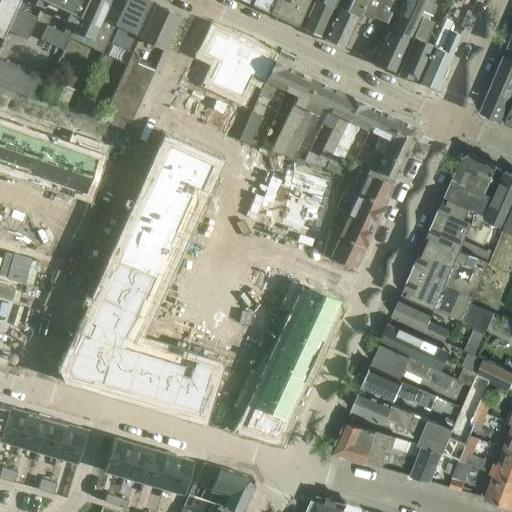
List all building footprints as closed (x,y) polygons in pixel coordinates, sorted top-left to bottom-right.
[(8,31),(21,0),(0,0),(0,38),(3,40),(8,31)] [(50,8),(53,0),(21,0),(8,31),(27,41),(38,19),(24,12),(29,0),(44,7),(45,6),(50,8)] [(70,37),(87,0),(53,0),(50,8),(55,11),(54,12),(70,19),(63,34),(47,26),(41,40),(64,51),(70,37)] [(104,16),(111,0),(87,0),(70,37),(102,52),(116,22),(104,16)] [(111,0),(104,16),(116,22),(120,24),(113,37),(132,46),(152,3),(145,0),(111,0)] [(269,14),(275,0),(254,0),(252,6),(269,14)] [(297,27),(309,0),(275,0),(269,14),(275,16),(297,27)] [(320,37),(336,0),(322,0),(322,3),(314,0),(301,29),(320,37)] [(345,49),(361,12),(366,0),(351,0),(346,12),(338,8),(325,40),(345,49)] [(366,0),(361,12),(387,23),(396,0),(366,0)] [(422,11),(426,0),(407,0),(400,18),(392,35),(389,33),(375,64),(395,72),(422,11)] [(438,0),(426,0),(422,11),(432,16),(438,0)] [(155,5),(139,39),(164,50),(180,16),(155,5)] [(418,83),(434,46),(426,42),(434,23),(424,18),(398,74),(418,83)] [(437,91),(461,36),(451,31),(453,26),(451,20),(446,18),(434,46),(418,83),(437,91)] [(215,34),(206,55),(221,63),(211,83),(226,90),(245,48),(215,34)] [(245,48),(226,90),(241,97),(251,76),(265,83),(274,62),(245,48)] [(511,93),(511,59),(503,55),(480,111),(501,121),(511,93)] [(131,59),(121,80),(146,91),(155,70),(131,59)] [(0,87),(6,90),(17,67),(7,61),(6,63),(0,75),(0,87)] [(294,71),(275,61),(260,96),(270,100),(276,87),(285,91),(294,71)] [(17,94),(28,70),(18,65),(17,67),(6,90),(17,94)] [(28,98),(39,74),(29,69),(28,70),(17,94),(28,98)] [(40,102),(51,79),(40,73),(39,74),(28,98),(40,102)] [(298,98),(273,151),(284,155),(318,82),(298,73),(289,93),(298,98)] [(146,91),(121,80),(116,90),(141,101),(146,91)] [(318,82),(284,155),(294,159),(318,107),(327,111),(336,91),(318,82)] [(141,101),(116,90),(112,100),(137,112),(141,101)] [(332,154),(358,101),(340,92),(324,126),(332,130),(323,150),(332,154)] [(19,95),(16,103),(28,107),(30,99),(19,95)] [(30,99),(28,107),(39,111),(42,103),(30,99)] [(137,112),(112,100),(107,111),(132,122),(137,112)] [(378,110),(358,101),(332,154),(344,160),(359,127),(369,131),(378,110)] [(207,102),(204,109),(215,114),(218,107),(207,102)] [(218,107),(215,114),(225,119),(229,112),(218,107)] [(132,122),(107,111),(102,121),(127,132),(132,122)] [(261,117),(251,112),(237,142),(248,145),(261,117)] [(385,155),(401,121),(381,112),(372,133),(382,137),(375,151),(385,155)] [(56,114),(53,121),(64,125),(67,118),(56,114)] [(67,118),(64,125),(76,129),(78,122),(67,118)] [(415,128),(401,121),(385,155),(379,169),(397,178),(418,134),(415,128)] [(0,124),(0,161),(8,164),(19,131),(0,124)] [(86,124),(84,132),(95,136),(98,128),(86,124)] [(19,131),(8,164),(27,171),(39,137),(19,131)] [(39,137),(27,171),(46,177),(58,144),(39,137)] [(82,333),(66,367),(70,375),(199,414),(202,405),(214,365),(185,357),(182,364),(117,343),(120,335),(128,338),(193,193),(184,189),(187,183),(201,189),(213,163),(167,142),(87,320),(91,322),(86,334),(82,333)] [(58,144),(46,177),(66,184),(77,151),(58,144)] [(77,151),(66,184),(86,191),(98,158),(77,151)] [(461,156),(456,168),(476,177),(473,185),(485,191),(496,167),(469,153),(469,152),(461,155),(461,156)] [(328,163),(310,154),(308,153),(304,163),(325,170),(328,163)] [(484,192),(485,191),(473,185),(476,177),(456,168),(445,195),(477,209),(482,211),(489,194),(484,192)] [(503,228),(511,206),(511,173),(506,171),(483,218),(503,228)] [(295,173),(281,225),(320,234),(333,183),(295,173)] [(350,179),(346,187),(385,205),(394,185),(369,175),(368,176),(361,173),(357,182),(350,179)] [(376,224),(385,205),(346,187),(342,196),(349,199),(355,197),(358,198),(351,214),(376,224)] [(488,262),(473,255),(459,249),(477,209),(445,195),(438,211),(437,210),(426,234),(407,277),(408,277),(401,293),(463,323),(488,263),(488,262)] [(511,206),(503,228),(492,255),(488,262),(488,263),(506,272),(511,258),(511,206)] [(337,209),(330,231),(365,247),(374,228),(350,216),(346,224),(341,223),(346,213),(337,209)] [(252,237),(316,261),(323,241),(259,217),(252,237)] [(356,266),(365,247),(330,231),(322,255),(356,266)] [(488,262),(492,255),(477,248),(473,255),(488,262)] [(273,268),(270,275),(281,280),(284,273),(273,268)] [(17,327),(34,334),(58,276),(41,269),(17,327)] [(310,285),(300,306),(332,320),(341,300),(310,285)] [(180,340),(189,295),(168,291),(165,304),(150,301),(145,325),(165,329),(164,337),(180,340)] [(0,312),(15,318),(20,304),(0,296),(0,312)] [(392,316),(403,321),(444,340),(448,329),(429,320),(432,312),(400,296),(392,316)] [(258,301),(255,308),(265,313),(269,306),(258,301)] [(237,330),(242,313),(200,302),(195,319),(237,330)] [(300,306),(291,325),(323,340),(332,320),(300,306)] [(255,308),(251,315),(262,321),(265,313),(255,308)] [(463,329),(510,343),(511,338),(511,329),(467,316),(463,329)] [(261,344),(273,349),(281,327),(269,322),(261,344)] [(388,324),(380,343),(439,370),(444,360),(420,350),(424,340),(388,324)] [(291,325),(282,345),(314,359),(323,340),(291,325)] [(158,352),(160,340),(133,333),(130,345),(158,352)] [(240,340),(236,348),(247,353),(251,346),(240,340)] [(439,370),(380,343),(371,363),(400,376),(403,369),(428,380),(429,378),(449,386),(454,376),(439,370)] [(282,345),(273,364),(305,379),(314,359),(282,345)] [(236,348),(233,355),(244,360),(247,353),(236,348)] [(509,388),(511,380),(511,372),(482,358),(477,371),(476,373),(489,380),(509,388)] [(273,364),(264,384),(295,399),(305,379),(273,364)] [(471,384),(476,373),(477,371),(464,365),(459,378),(471,384)] [(429,409),(435,396),(369,367),(360,387),(393,402),(396,394),(429,409)] [(471,421),(476,409),(481,398),(489,380),(476,373),(471,384),(451,432),(449,435),(463,441),(471,421)] [(221,380),(218,387),(229,392),(232,385),(221,380)] [(264,384),(254,404),(286,418),(295,399),(264,384)] [(218,387),(215,394),(226,399),(229,392),(218,387)] [(358,392),(350,411),(383,426),(387,418),(394,421),(393,423),(421,436),(417,444),(421,446),(442,453),(449,435),(451,432),(358,392)] [(489,401),(481,398),(476,409),(485,412),(489,401)] [(244,425),(244,427),(273,435),(280,432),(286,418),(254,404),(244,425)] [(202,405),(199,414),(211,417),(213,409),(202,405)] [(8,406),(0,433),(0,440),(18,446),(28,412),(8,406)] [(480,425),(485,412),(476,409),(471,421),(480,425)] [(28,412),(18,446),(37,451),(47,418),(28,412)] [(47,418),(37,451),(57,457),(67,424),(47,418)] [(511,449),(511,422),(509,421),(505,432),(508,433),(503,446),(511,449)] [(391,451),(395,437),(345,422),(334,448),(338,455),(381,467),(386,450),(391,451)] [(67,424),(57,457),(77,464),(87,429),(67,424)] [(469,435),(458,460),(466,463),(477,438),(469,435)] [(113,437),(103,471),(124,477),(134,443),(113,437)] [(134,443),(124,477),(143,483),(153,449),(134,443)] [(429,481),(442,453),(421,446),(408,475),(429,481)] [(153,449),(143,483),(163,488),(173,454),(153,449)] [(511,480),(511,454),(501,450),(501,453),(494,450),(490,461),(493,462),(489,472),(492,473),(511,480)] [(173,454),(163,488),(184,494),(194,461),(173,454)] [(461,481),(469,464),(466,463),(458,460),(450,478),(448,487),(459,490),(461,481)] [(216,468),(206,465),(197,483),(208,487),(216,468)] [(4,468),(0,479),(8,481),(11,470),(4,468)] [(212,498),(210,502),(243,511),(256,484),(253,478),(222,469),(212,491),(219,494),(216,499),(212,498)] [(11,470),(8,481),(15,483),(19,472),(11,470)] [(511,507),(511,506),(511,480),(492,473),(488,485),(484,483),(479,496),(511,507)] [(43,479),(40,491),(47,493),(50,481),(43,479)] [(50,481),(47,493),(55,495),(58,483),(50,481)] [(360,511),(361,509),(345,505),(318,496),(311,498),(305,511),(360,511)] [(106,497),(103,504),(114,508),(117,501),(106,497)] [(117,501),(114,508),(125,511),(128,505),(117,501)]
